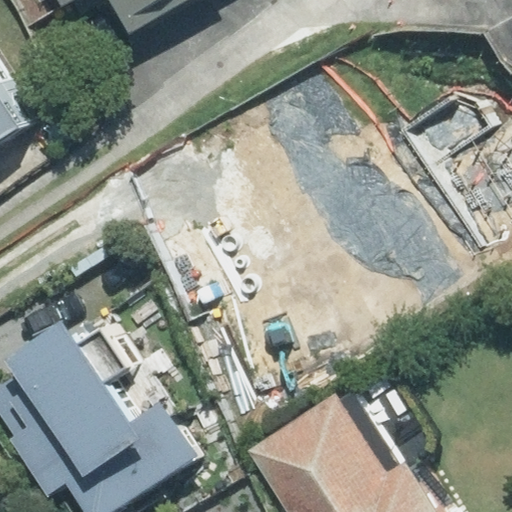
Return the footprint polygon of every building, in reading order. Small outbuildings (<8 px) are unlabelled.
[(75,0),(77,2),(79,0),(135,0),(154,30),(202,0),(75,0)] [(0,145),(43,117),(0,52),(0,145)] [(152,227),(181,214),(260,384),(361,338),(353,319),(388,303),(354,228),(317,245),(297,202),(352,177),(326,119),(218,169),(201,131),(124,166),(152,227)] [(44,362),(0,388),(0,392),(59,490),(84,474),(106,511),(115,511),(219,449),(186,394),(166,407),(141,366),(153,359),(136,331),(123,339),(104,307),(36,348),(44,362)] [(266,440),(308,511),(459,511),(426,456),(407,467),(358,385),(266,440)]
